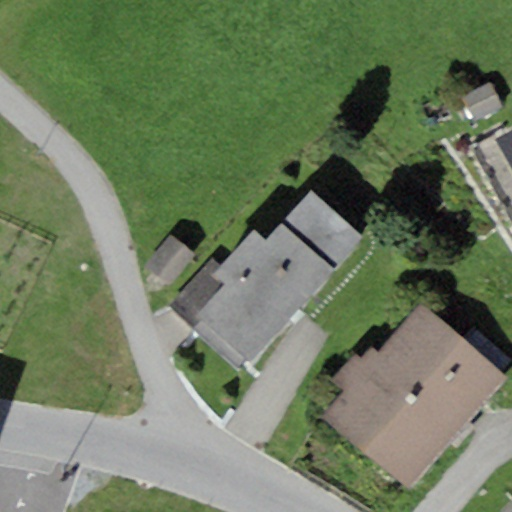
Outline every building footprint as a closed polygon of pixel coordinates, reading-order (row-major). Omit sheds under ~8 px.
[(462,96),(472,120),(499,109),(489,85),(462,96)] [(511,172),(511,133),(495,142),(511,172)] [(245,358),(253,365),(363,238),(311,192),(268,242),(255,230),(220,268),(212,277),(226,289),(190,328),(235,370),(245,358)] [(51,242),(0,220),(0,352),(3,354),(51,242)] [(146,266),(167,285),(194,255),(173,236),(146,266)] [(212,277),(220,268),(211,261),(168,308),(190,328),(226,289),(212,277)] [(331,382),(345,394),(326,416),(409,489),(506,378),(422,306),(378,356),(371,349),(361,361),(355,355),(331,382)]
